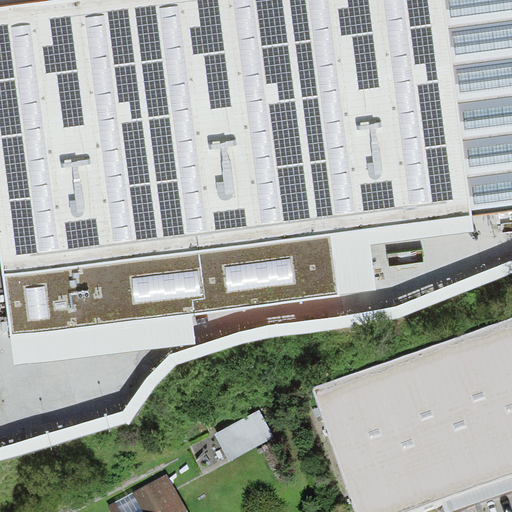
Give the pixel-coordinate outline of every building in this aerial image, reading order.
[(0,0),(0,238),(2,252),(7,291),(13,337),(336,296),(327,228),(476,209),(449,0),(0,0)] [(511,0),(449,0),(476,209),(511,204),(511,0)] [(511,327),(316,394),(356,511),(424,511),(511,482),(511,327)] [(275,434),(260,406),(217,429),(231,456),(275,434)] [(136,501),(141,511),(179,511),(182,511),(168,484),(136,501)] [(141,511),(136,501),(114,511),(141,511)]
